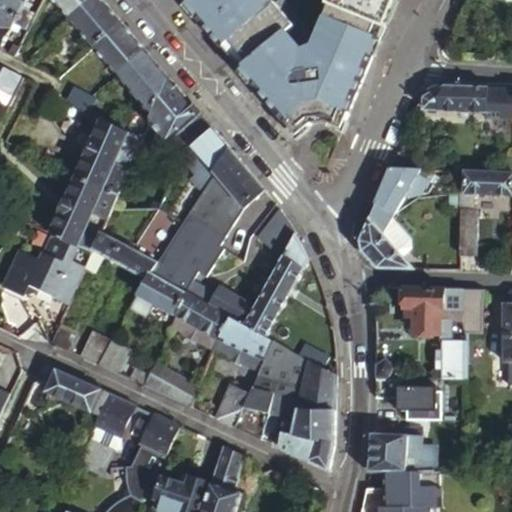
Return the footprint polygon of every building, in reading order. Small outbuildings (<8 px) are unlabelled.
[(0,0),(0,4),(34,21),(38,13),(25,7),(27,0),(0,0)] [(55,0),(72,19),(93,0),(55,0)] [(93,0),(72,19),(96,46),(124,21),(105,0),(93,0)] [(180,0),(296,135),(309,122),(324,120),(340,126),(385,23),(381,22),(355,11),(330,0),(312,43),(301,48),(286,30),(291,25),(270,0),(180,0)] [(329,0),(330,0),(355,11),(381,22),(390,0),(329,0)] [(394,3),(395,0),(390,0),(381,22),(385,23),(394,3)] [(511,0),(464,0),(460,9),(480,14),(482,0),(502,0),(511,1),(511,0)] [(17,23),(30,30),(34,21),(0,4),(0,47),(4,50),(17,23)] [(96,46),(120,74),(148,49),(124,21),(96,46)] [(17,56),(21,49),(16,46),(12,54),(17,56)] [(21,49),(17,56),(30,63),(38,54),(22,46),(21,49)] [(156,115),(172,76),(148,49),(120,74),(156,115)] [(26,79),(0,65),(0,103),(9,109),(26,79)] [(153,121),(155,122),(171,141),(203,113),(172,76),(156,115),(153,121)] [(481,120),(511,121),(511,88),(442,84),(422,97),(422,109),(481,112),(481,120)] [(94,96),(77,87),(69,101),(87,110),(94,96)] [(117,165),(131,132),(105,119),(80,176),(122,195),(132,173),(117,165)] [(142,120),(136,134),(146,140),(153,125),(142,120)] [(232,149),(215,127),(195,144),(209,162),(192,176),(202,190),(232,149)] [(180,160),(192,176),(209,162),(195,144),(182,156),(180,160)] [(202,190),(165,254),(160,262),(154,272),(190,292),(198,277),(201,273),(206,275),(209,277),(214,268),(220,259),(237,232),(236,232),(245,216),(241,213),(244,207),(246,207),(266,190),(232,149),(202,190)] [(387,168),(372,204),(394,215),(418,170),(387,168)] [(471,196),(510,197),(511,174),(462,172),(462,195),(471,196)] [(80,247),(94,253),(95,251),(104,231),(105,232),(122,195),(80,176),(53,234),(54,234),(80,247)] [(471,212),(471,196),(462,195),(458,196),(457,211),(471,212)] [(447,210),(457,211),(458,196),(448,198),(447,210)] [(370,269),(408,270),(382,238),(394,215),(372,204),(356,244),(357,253),(370,269)] [(457,211),(455,258),(474,259),(476,212),(471,212),(457,211)] [(104,231),(95,251),(104,255),(150,280),(154,272),(160,262),(105,232),(104,231)] [(312,260),(297,233),(259,302),(281,315),(312,260)] [(38,290),(70,305),(88,266),(74,260),(80,247),(54,234),(42,259),(22,249),(5,286),(25,295),(27,291),(38,290)] [(163,245),(157,241),(154,246),(160,250),(163,245)] [(104,255),(95,251),(94,253),(88,266),(97,271),(104,255)] [(220,259),(214,268),(231,280),(237,271),(220,259)] [(154,272),(150,280),(132,310),(146,317),(154,302),(179,315),(192,293),(190,292),(154,272)] [(198,277),(190,292),(192,293),(203,299),(209,289),(216,292),(218,288),(204,280),(198,277)] [(255,308),(218,288),(216,292),(209,289),(203,299),(230,314),(247,323),(255,308)] [(410,333),(433,334),(436,333),(436,318),(448,318),(449,290),(401,289),(401,307),(410,308),(410,318),(410,333)] [(435,382),(461,383),(462,338),(478,338),(480,291),(449,290),(448,318),(436,318),(436,333),(433,334),(433,340),(435,341),(435,351),(429,361),(434,371),(435,382)] [(505,363),(505,383),(511,382),(511,291),(508,292),(509,293),(507,294),(507,307),(503,307),(502,362),(505,363)] [(192,293),(179,315),(172,328),(213,349),(218,336),(230,314),(203,299),(192,293)] [(255,308),(247,323),(270,335),(281,315),(259,302),(255,308)] [(401,317),(410,318),(410,308),(401,307),(401,317)] [(247,323),(230,314),(218,336),(264,359),(273,337),(270,335),(247,323)] [(317,318),(311,329),(322,336),(328,325),(317,318)] [(78,336),(60,327),(53,343),(71,352),(78,336)] [(81,356),(100,365),(114,340),(96,330),(81,356)] [(280,448),(331,471),(336,441),(337,410),(309,409),(310,375),(281,367),(287,353),(304,364),(304,355),(273,337),(264,359),(249,392),(235,428),(261,440),(271,414),(289,418),(287,429),(286,428),(285,430),(282,429),(281,433),(284,434),(280,448)] [(411,340),(369,339),(369,357),(411,358),(411,340)] [(114,340),(100,365),(117,373),(131,349),(114,340)] [(338,376),(304,355),(304,364),(311,364),(310,375),(309,409),(337,410),(338,376)] [(130,379),(144,386),(153,367),(139,360),(130,379)] [(368,369),(368,382),(381,382),(387,371),(376,360),(368,369)] [(110,394),(43,364),(33,385),(99,416),(110,394)] [(155,365),(153,367),(144,386),(165,396),(170,373),(155,365)] [(189,407),(198,386),(182,378),(170,398),(189,407)] [(368,401),(407,403),(408,382),(381,382),(368,382),(368,389),(368,401)] [(235,428),(249,392),(232,384),(217,419),(235,428)] [(0,388),(0,414),(10,394),(0,388)] [(138,407),(110,394),(99,416),(96,423),(125,436),(138,407)] [(271,414),(261,440),(280,448),(284,434),(281,433),(282,429),(285,430),(286,428),(287,429),(289,418),(271,414)] [(181,427),(162,418),(148,447),(167,456),(181,427)] [(423,431),(399,431),(398,439),(371,439),(371,471),(398,472),(423,472),(438,472),(438,460),(429,460),(429,466),(423,466),(410,466),(410,458),(423,458),(423,431)] [(124,452),(90,436),(78,462),(112,478),(124,452)] [(246,457),(225,447),(212,484),(203,511),(238,511),(245,494),(235,490),(246,457)] [(410,466),(423,466),(423,458),(410,458),(410,466)] [(423,472),(398,472),(397,490),(373,489),(372,510),(445,510),(454,510),(455,472),(438,472),(423,472)] [(203,511),(212,484),(190,477),(187,485),(163,477),(151,510),(157,511),(203,511)] [(138,511),(144,501),(133,496),(121,500),(110,506),(104,511),(138,511)]
